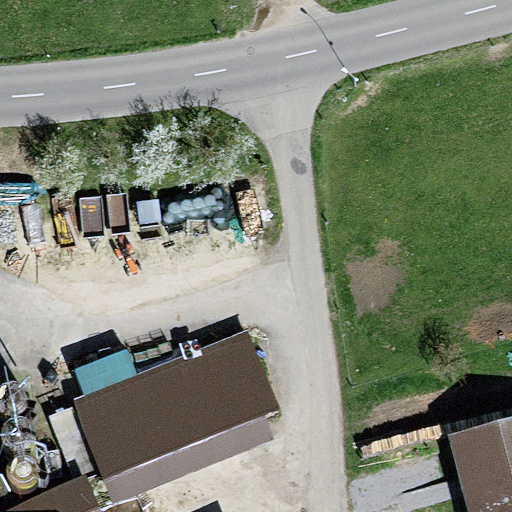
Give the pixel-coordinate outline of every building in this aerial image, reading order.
[(81,401),(60,409),(87,480),(99,511),(103,511),(274,448),(264,422),(279,416),(247,333),(134,376),(125,352),(70,373),(81,401)] [(0,425),(10,429),(20,426),(27,416),(27,405),(21,396),(10,392),(0,395),(0,425)] [(511,511),(511,422),(446,440),(464,511),(511,511)] [(436,440),(433,429),(369,446),(372,457),(436,440)] [(8,461),(19,464),(30,458),(33,446),(27,436),(15,433),(4,439),(1,450),(8,461)] [(78,470),(77,464),(74,458),(68,454),(62,453),(56,453),(50,456),(46,461),(43,467),(43,473),(46,479),(50,484),(56,487),(62,487),(68,486),(73,482),(77,476),(78,470)] [(40,484),(38,478),(35,473),(30,469),(24,467),(17,468),(11,471),(7,476),(5,482),(5,488),(7,494),(12,499),(18,501),(24,502),(30,500),(35,496),(39,491),(40,484)] [(99,511),(87,480),(3,511),(99,511)]
